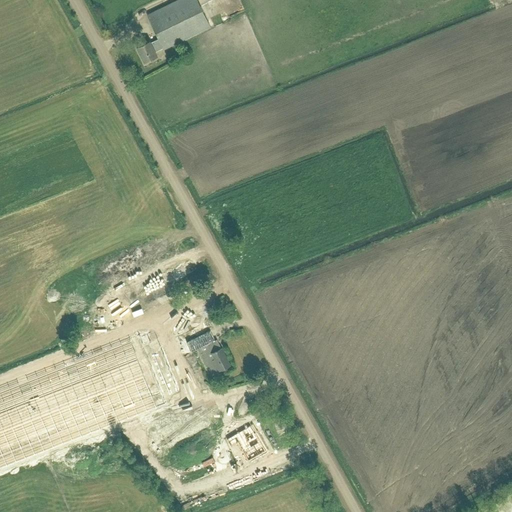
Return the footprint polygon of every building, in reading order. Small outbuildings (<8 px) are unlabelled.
[(210,26),(197,0),(177,0),(147,15),(158,38),(150,42),(149,41),(136,47),(144,62),(157,56),(155,51),(163,47),(163,49),(210,26)] [(202,0),(204,3),(209,0),(215,13),(233,4),(231,0),(202,0)] [(168,250),(186,243),(180,231),(163,238),(168,250)] [(169,265),(173,274),(180,271),(175,262),(169,265)] [(121,277),(124,288),(143,283),(140,273),(121,277)] [(129,308),(110,315),(115,327),(134,320),(129,308)] [(211,327),(173,343),(179,358),(217,342),(211,327)] [(140,335),(0,388),(0,467),(166,403),(163,395),(178,390),(158,337),(143,343),(140,335)] [(219,371),(232,366),(225,348),(211,353),(219,371)] [(144,421),(154,445),(176,436),(178,439),(198,431),(195,424),(214,416),(205,395),(144,421)] [(250,425),(226,438),(231,446),(238,442),(248,460),(266,451),(255,432),(254,433),(250,425)] [(230,457),(227,445),(219,447),(221,451),(217,452),(219,460),(230,457)]
